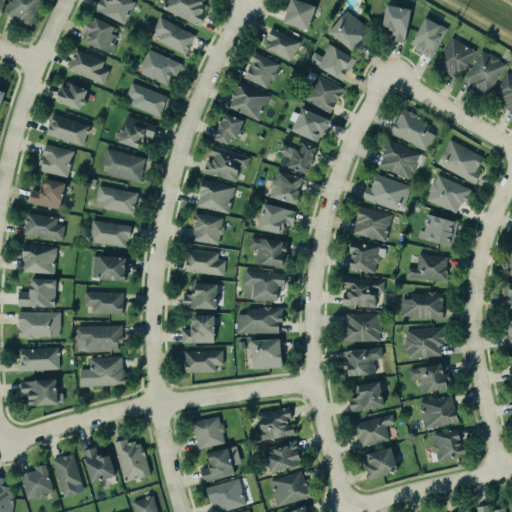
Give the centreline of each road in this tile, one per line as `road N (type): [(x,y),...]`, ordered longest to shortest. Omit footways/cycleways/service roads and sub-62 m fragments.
road 1 (residential): [(351,511),(311,380),(307,318),(321,235),(351,152),(394,77)]
road 2 (residential): [(0,444),(13,134),(65,0)]
road 3 (residential): [(158,399),(150,274),(186,110),(241,0)]
road 4 (residential): [(311,380),(158,399),(0,444)]
road 5 (residential): [(497,475),(470,356),(488,226),(511,187)]
road 6 (residential): [(367,511),(511,471)]
road 7 (residential): [(511,150),(394,77)]
